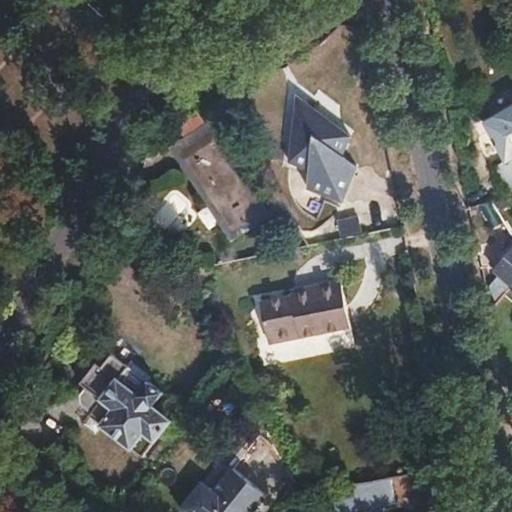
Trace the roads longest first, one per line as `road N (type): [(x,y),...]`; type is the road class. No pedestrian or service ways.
road 1 (residential): [(486,511),(391,0)]
road 2 (residential): [(0,353),(145,69)]
road 3 (residential): [(145,69),(223,78),(270,58),(340,0)]
